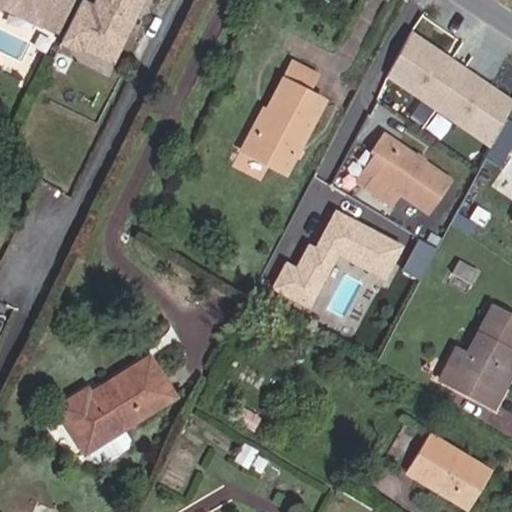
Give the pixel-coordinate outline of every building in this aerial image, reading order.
[(46,0),(43,7),(69,19),(78,0),(46,0)] [(146,0),(102,0),(99,7),(85,0),(74,24),(89,31),(83,43),(117,60),(134,24),(128,21),(134,9),(140,12),(146,0)] [(83,43),(89,31),(74,24),(66,39),(82,47),(83,43)] [(511,88),(407,34),(382,81),(495,140),(511,107),(511,88)] [(310,99),(322,76),(297,62),(245,153),(283,174),(321,105),(310,99)] [(371,181),(393,148),(384,142),(362,176),(371,181)] [(448,185),(393,148),(371,181),(362,195),(392,214),(400,201),(426,219),(448,185)] [(511,183),(494,211),(511,221),(511,183)] [(384,220),(355,203),(345,218),(375,236),(384,220)] [(407,286),(417,267),(403,259),(393,278),(407,286)] [(459,264),(452,276),(471,287),(478,276),(459,264)] [(465,357),(455,352),(448,367),(467,377),(458,394),(493,412),(509,380),(493,372),(503,354),(509,357),(511,350),(511,323),(488,311),(465,357)] [(511,374),(511,358),(509,357),(503,354),(493,372),(509,380),(511,374)] [(56,412),(84,456),(86,454),(121,432),(172,401),(146,360),(91,394),(89,391),(56,412)] [(439,384),(458,394),(467,377),(448,367),(439,384)] [(121,432),(86,454),(94,465),(107,466),(126,449),(128,443),(121,432)] [(465,511),(486,479),(421,439),(396,480),(449,511),(465,511)]
